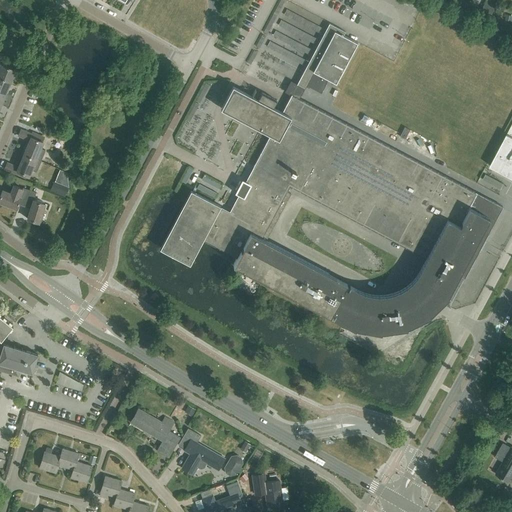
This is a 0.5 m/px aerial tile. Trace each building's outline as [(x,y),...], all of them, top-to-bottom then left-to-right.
[(328,79),(336,83),(357,43),(343,35),(345,32),(329,24),(282,112),(273,107),(276,101),(261,93),(258,99),(233,86),(221,109),(270,135),(253,167),(257,169),(233,214),(220,207),(220,206),(191,191),(185,202),(160,249),(190,264),(203,240),(237,257),(232,265),(330,316),(332,311),(335,312),(332,317),(341,322),(355,329),(355,328),(357,328),(356,328),(381,333),(381,331),(382,331),(407,327),(408,326),(430,316),(430,314),(431,313),(431,314),(449,296),(448,295),(448,294),(449,294),(458,276),(464,279),(502,207),(299,99),(306,85),(321,93),(328,79)] [(348,90),(376,102),(399,52),(371,39),(348,90)] [(0,77),(10,82),(15,70),(1,64),(0,63),(0,77)] [(0,90),(5,93),(10,82),(0,77),(0,90)] [(511,124),(490,166),(511,177),(511,124)] [(29,140),(24,154),(41,161),(45,151),(40,149),(43,142),(42,141),(44,137),(32,132),(32,134),(21,129),(18,136),(29,140)] [(412,139),(414,131),(406,129),(404,137),(412,139)] [(420,141),(415,144),(422,154),(427,151),(420,141)] [(41,161),(24,154),(18,167),(7,163),(4,169),(25,178),(26,175),(29,176),(32,168),(37,170),(41,161)] [(18,204),(24,206),(30,190),(23,188),(13,185),(10,193),(2,190),(0,194),(0,202),(16,209),(18,204)] [(30,190),(24,206),(30,209),(27,219),(38,223),(45,204),(33,200),(36,193),(30,190)] [(0,370),(18,376),(20,369),(32,373),(37,354),(3,343),(2,347),(0,345),(0,338),(12,324),(0,313),(0,370)] [(82,392),(86,383),(62,374),(59,383),(82,392)] [(161,422),(138,409),(131,422),(163,441),(157,450),(169,457),(181,437),(169,431),(174,422),(164,417),(161,422)] [(118,425),(112,422),(108,431),(114,434),(118,425)] [(200,436),(187,428),(178,445),(185,449),(184,450),(190,454),(182,468),(193,475),(198,467),(200,468),(204,467),(206,463),(218,470),(224,458),(196,443),(200,436)] [(250,445),(245,442),(241,450),(246,453),(250,445)] [(511,480),(511,448),(503,443),(495,457),(503,462),(496,474),(511,482),(511,480)] [(57,465),(58,465),(73,470),(76,461),(78,454),(62,449),(60,457),(57,465)] [(57,465),(60,457),(44,452),(39,467),(55,473),(58,465),(57,465)] [(73,470),(70,477),(86,482),(92,466),(76,461),(73,470)] [(253,475),(256,494),(266,493),(268,510),(282,508),(278,480),(265,482),(264,473),(253,475)] [(116,497),(119,489),(121,481),(105,476),(100,493),(116,497)] [(130,510),(132,501),(135,493),(119,489),(116,497),(114,505),(129,510),(130,510)] [(241,503),(236,491),(229,494),(230,496),(215,502),(212,495),(201,499),(206,511),(230,511),(235,510),(234,506),(241,503)] [(146,511),(148,506),(132,501),(130,510),(129,510),(128,511),(146,511)]
